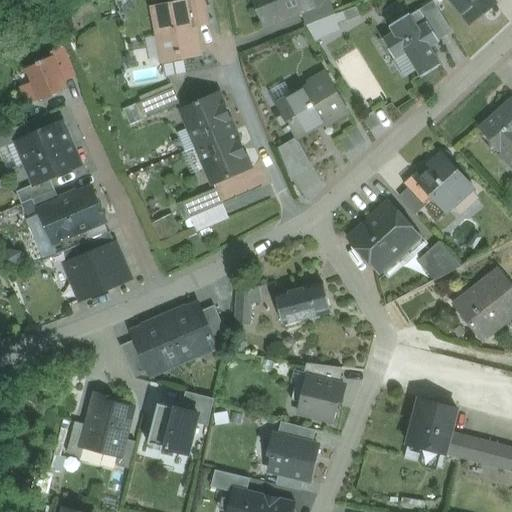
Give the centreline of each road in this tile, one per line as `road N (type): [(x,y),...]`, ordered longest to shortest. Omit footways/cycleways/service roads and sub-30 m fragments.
road 1 (unclassified): [(314,216),(385,344),(319,511)]
road 2 (unclassified): [(314,216),(511,39)]
road 3 (residential): [(78,107),(160,295)]
road 4 (residential): [(298,225),(225,58)]
road 5 (unclassified): [(0,356),(160,295)]
road 6 (unclassified): [(160,295),(298,225)]
